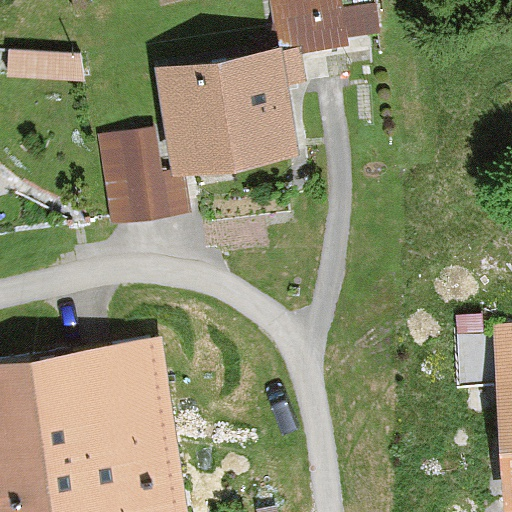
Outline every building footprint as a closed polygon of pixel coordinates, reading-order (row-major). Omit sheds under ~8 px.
[(339,0),(275,0),(279,24),(290,23),(294,49),(348,40),(347,31),(377,27),(374,4),(341,9),(339,0)] [(85,75),(81,52),(9,48),(8,70),(85,75)] [(297,49),(166,70),(179,155),(289,138),(279,78),(301,74),(297,49)] [(150,127),(102,135),(114,212),(187,200),(182,169),(157,173),(150,127)] [(165,430),(151,336),(30,353),(53,511),(178,511),(168,445),(181,443),(179,428),(165,430)] [(0,511),(53,511),(30,353),(0,357),(0,511)]
